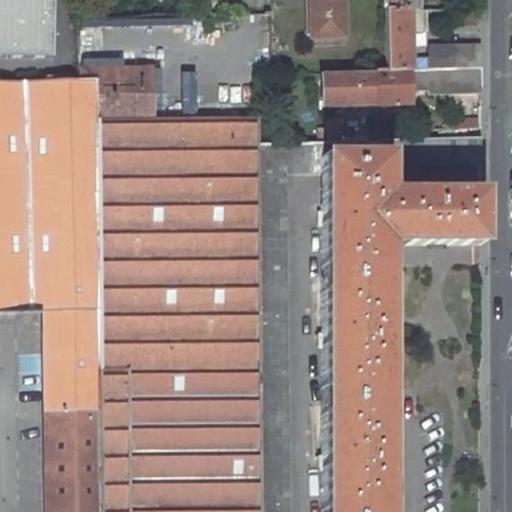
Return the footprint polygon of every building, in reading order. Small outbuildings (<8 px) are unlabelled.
[(0,0),(0,57),(51,58),(52,0),(0,0)] [(196,0),(197,10),(223,10),(222,0),(196,0)] [(342,0),(308,0),(310,38),(343,37),(342,0)] [(383,0),(384,11),(415,11),(415,0),(383,0)] [(103,18),(107,18),(107,3),(85,4),(86,18),(103,18)] [(425,11),(415,11),(384,11),(385,73),(409,72),(409,33),(425,32),(425,11)] [(76,70),(104,70),(103,18),(86,18),(76,18),(76,70)] [(479,70),(479,47),(429,48),(430,72),(479,70)] [(259,511),(256,144),(256,121),(151,122),(150,69),(104,70),(76,70),(75,81),(95,80),(99,411),(100,511),(259,511)] [(409,72),(385,73),(373,73),(374,106),(409,105),(409,92),(428,90),(428,95),(479,94),(479,70),(430,72),(409,72)] [(374,106),(373,73),(321,75),(322,108),(374,106)] [(44,412),(99,411),(95,80),(75,81),(0,82),(0,314),(6,314),(42,314),(44,412)] [(318,143),(339,142),(338,119),(326,119),(326,130),(318,130),(318,143)] [(477,129),(477,119),(447,120),(447,130),(477,129)] [(287,511),(283,173),(321,171),(340,170),(380,164),(380,165),(480,162),(480,139),(339,142),(318,143),(256,144),(259,511),(287,511)] [(380,165),(380,164),(340,170),(321,171),(321,204),(357,199),(380,197),(380,165)] [(362,312),(381,312),(381,238),(392,238),(404,238),(404,246),(480,245),(480,194),(404,194),(404,200),(380,200),(380,197),(357,199),(321,204),(321,511),(380,511),(381,492),(363,492),(363,491),(361,491),(361,454),(351,454),(351,444),(360,444),(360,435),(363,435),(363,434),(381,434),(381,370),(362,370),(362,369),(360,369),(360,333),(351,332),(351,322),(360,322),(360,313),(362,313),(362,312)] [(362,370),(381,370),(381,312),(362,312),(362,313),(360,313),(360,322),(351,322),(351,332),(360,333),(360,369),(362,369),(362,370)] [(46,511),(100,511),(99,411),(44,412),(46,511)] [(363,492),(381,492),(381,434),(363,434),(363,435),(360,435),(360,444),(351,444),(351,454),(361,454),(361,491),(363,491),(363,492)]
